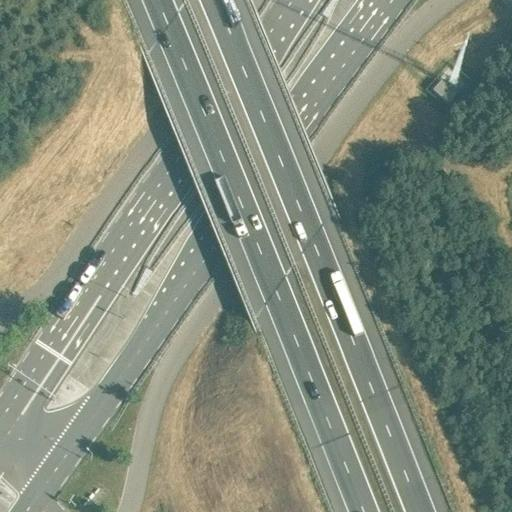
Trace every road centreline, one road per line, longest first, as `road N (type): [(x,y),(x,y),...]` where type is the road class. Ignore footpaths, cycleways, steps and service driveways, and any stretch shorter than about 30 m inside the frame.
road 1 (unclassified): [(129,511),(165,374),(317,154),(400,44),(446,0)]
road 2 (primary): [(37,495),(214,231),(383,0)]
road 3 (motorway): [(155,0),(360,511)]
road 4 (motorway): [(417,511),(213,0)]
road 5 (primary): [(297,0),(0,422)]
road 6 (unclassified): [(253,0),(58,271),(0,320)]
